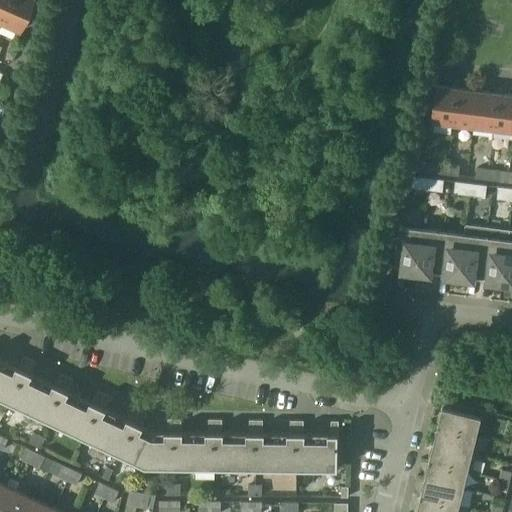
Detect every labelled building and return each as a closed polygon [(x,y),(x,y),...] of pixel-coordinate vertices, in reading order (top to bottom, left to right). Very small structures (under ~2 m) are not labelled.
[(8,0),(0,20),(0,22),(18,31),(31,0),(8,0)] [(0,0),(0,20),(8,0),(0,0)] [(453,123),(458,87),(437,84),(432,121),(453,123)] [(473,126),(478,89),(458,87),(453,123),(473,126)] [(478,89),(473,126),(494,129),(498,92),(478,89)] [(511,130),(511,93),(498,92),(494,129),(511,130)] [(436,162),(435,171),(447,173),(448,163),(436,162)] [(459,174),(460,165),(448,163),(447,173),(459,174)] [(477,167),(476,177),(488,178),(489,168),(477,167)] [(500,180),(501,170),(489,168),(488,178),(500,180)] [(413,175),(411,187),(427,189),(429,177),(413,175)] [(443,191),(444,179),(429,177),(427,189),(443,191)] [(456,180),(454,192),(470,194),(471,182),(456,180)] [(486,196),(487,184),(471,182),(470,194),(486,196)] [(511,187),(499,186),(497,198),(511,199),(511,187)] [(488,226),(466,223),(465,233),(460,276),(474,277),(474,274),(482,275),(488,226)] [(422,227),(400,225),(395,264),(404,265),(403,268),(417,270),(422,228),(422,227)] [(503,281),(508,238),(509,229),(488,226),(482,275),(489,276),(489,279),(503,281)] [(444,230),(422,227),(422,228),(417,270),(431,272),(431,269),(439,270),(444,230)] [(511,228),(509,229),(508,238),(503,281),(511,281),(511,228)] [(460,276),(465,233),(444,230),(439,270),(446,271),(446,274),(460,276)] [(0,378),(9,361),(0,356),(0,343),(0,342),(0,378)] [(9,361),(0,378),(0,395),(11,401),(31,357),(25,354),(19,366),(9,361)] [(31,357),(11,401),(30,410),(45,378),(32,372),(37,360),(31,357)] [(45,378),(30,410),(48,418),(68,375),(62,372),(56,383),(45,378)] [(68,375),(48,418),(68,428),(83,396),(69,389),(74,378),(68,375)] [(83,396),(68,428),(85,436),(106,393),(99,389),(93,401),(83,396)] [(106,393),(85,436),(105,445),(120,413),(106,407),(111,395),(106,393)] [(120,413),(105,445),(121,453),(142,410),(136,407),(130,418),(120,413)] [(438,425),(477,435),(481,417),(443,407),(438,425)] [(146,465),(155,430),(142,424),(148,412),(142,410),(121,453),(146,465)] [(174,465),(174,417),(168,417),(168,430),(155,430),(146,465),(174,465)] [(174,417),(174,465),(194,466),(195,430),(182,430),(182,417),(174,417)] [(214,466),(215,418),(209,418),(209,431),(195,430),(194,466),(214,466)] [(215,418),(214,466),(235,466),(235,431),(222,431),(223,418),(215,418)] [(256,467),(257,419),(250,418),(250,431),(235,431),(235,466),(256,467)] [(257,419),(256,467),(276,467),(276,432),(263,431),(263,419),(257,419)] [(276,432),(276,467),(296,467),(297,419),(291,419),(290,432),(276,432)] [(317,467),(317,432),(304,432),(304,419),(297,419),(296,467),(317,467)] [(317,432),(317,467),(339,468),(339,420),(331,420),(331,432),(317,432)] [(434,443),(473,452),(477,435),(438,425),(434,443)] [(36,444),(40,434),(34,431),(29,441),(36,444)] [(1,434),(0,436),(0,446),(4,449),(9,438),(1,434)] [(40,434),(36,444),(42,447),(46,437),(40,434)] [(430,460),(468,470),(473,452),(434,443),(430,460)] [(31,462),(36,451),(27,446),(22,457),(31,462)] [(36,451),(31,462),(41,466),(46,455),(36,451)] [(425,478),(464,487),(468,470),(430,460),(425,478)] [(68,479),(73,468),(64,464),(59,475),(68,479)] [(109,478),(114,469),(108,466),(103,476),(109,478)] [(73,468),(68,479),(77,483),(83,472),(73,468)] [(500,477),(501,478),(510,480),(511,471),(511,470),(502,468),(500,477)] [(510,480),(501,478),(500,477),(498,487),(508,489),(510,480)] [(421,495),(460,505),(464,487),(425,478),(421,495)] [(0,480),(0,511),(6,511),(18,488),(0,480)] [(105,497),(110,486),(101,481),(96,492),(105,497)] [(110,486),(105,497),(114,501),(119,490),(110,486)] [(18,488),(6,511),(28,511),(36,497),(18,488)] [(131,489),(129,495),(128,501),(138,503),(141,491),(131,489)] [(148,505),(151,493),(141,491),(138,503),(148,505)] [(417,511),(458,511),(460,505),(421,495),(417,511)] [(36,497),(28,511),(51,511),(55,506),(36,497)] [(170,511),(170,499),(160,499),(160,511),(170,511)] [(170,499),(170,511),(180,511),(181,499),(170,499)] [(206,511),(210,511),(211,500),(201,500),(200,511),(206,511)] [(211,500),(210,511),(221,511),(221,500),(211,500)] [(251,511),(252,500),(241,500),(241,511),(251,511)] [(252,500),(251,511),(261,511),(262,501),(252,500)] [(290,511),(291,501),(282,501),(282,511),(290,511)] [(291,501),(290,511),(299,511),(299,501),(291,501)] [(348,511),(349,502),(335,502),(335,511),(348,511)] [(491,511),(502,511),(504,506),(494,503),(491,511)]
